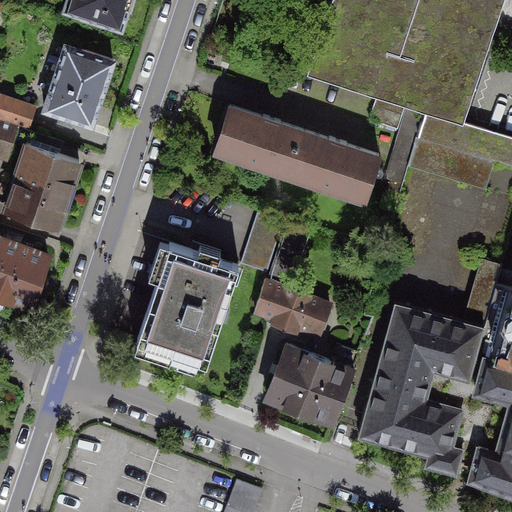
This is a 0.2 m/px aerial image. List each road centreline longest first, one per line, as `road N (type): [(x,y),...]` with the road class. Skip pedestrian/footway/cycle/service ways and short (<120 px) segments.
road 1 (residential): [(62,379),(187,0)]
road 2 (residential): [(62,379),(405,511)]
road 3 (residential): [(18,511),(62,379)]
